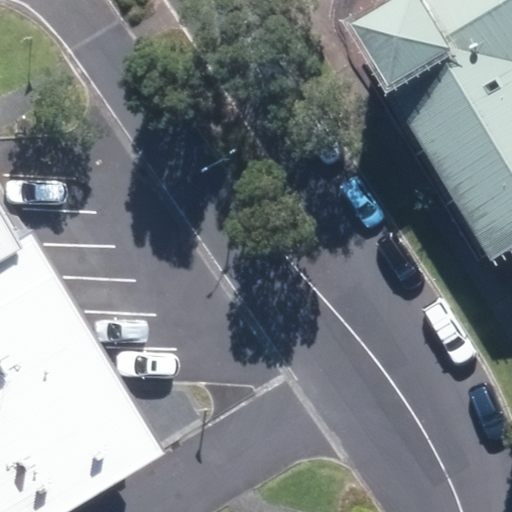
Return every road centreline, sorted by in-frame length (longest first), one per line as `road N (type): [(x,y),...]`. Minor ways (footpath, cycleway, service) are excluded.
road 1 (residential): [(429,511),(362,406),(250,271),(69,0)]
road 2 (residential): [(205,0),(445,380),(476,448),(489,511)]
